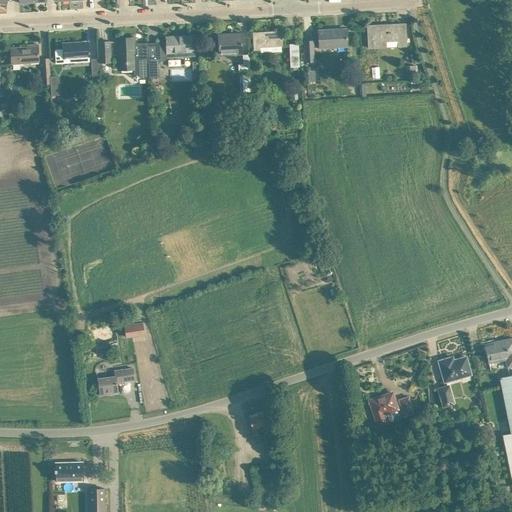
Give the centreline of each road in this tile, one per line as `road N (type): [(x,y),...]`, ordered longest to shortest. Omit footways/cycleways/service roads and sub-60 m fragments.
road 1 (unclassified): [(0,432),(80,432),(177,417),(511,311)]
road 2 (unclassified): [(0,23),(292,9)]
